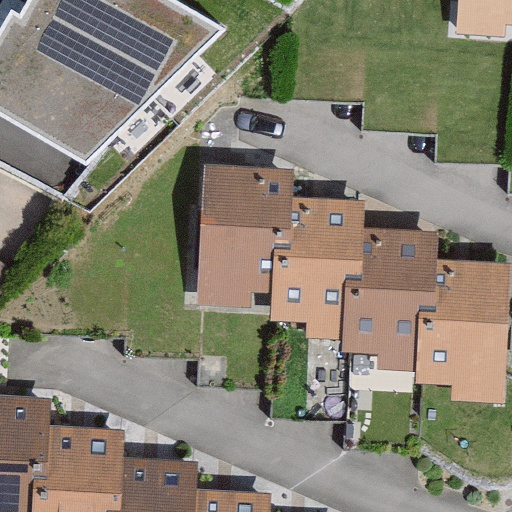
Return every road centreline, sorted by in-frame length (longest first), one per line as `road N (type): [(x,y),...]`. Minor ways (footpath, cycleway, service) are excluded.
road 1 (residential): [(69,375),(423,511)]
road 2 (residential): [(511,227),(262,127)]
